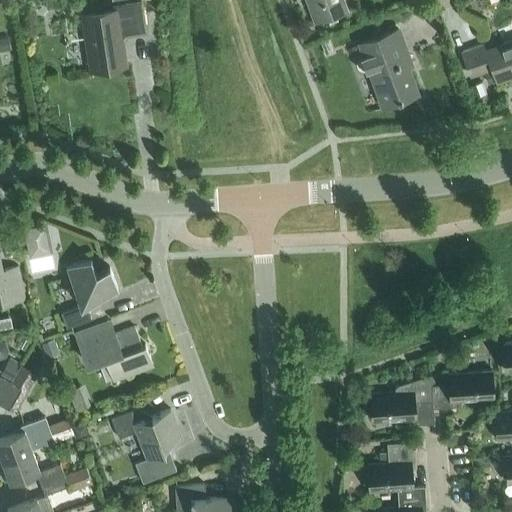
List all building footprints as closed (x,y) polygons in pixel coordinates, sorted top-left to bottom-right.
[(308,0),(316,20),(347,9),(344,0),(308,0)] [(91,71),(125,66),(121,40),(125,35),(145,32),(141,1),(114,5),(114,10),(83,15),(91,71)] [(412,64),(399,27),(360,41),(365,54),(361,55),(366,69),(370,68),(384,105),(418,92),(408,65),(412,64)] [(511,39),(485,49),(483,42),(462,50),(471,73),(491,66),(496,80),(511,74),(511,39)] [(23,224),(26,254),(47,252),(44,221),(23,224)] [(85,303),(118,291),(109,266),(95,271),(90,258),(66,267),(80,305),(60,312),(66,327),(91,318),(85,303)] [(0,303),(24,299),(17,265),(2,268),(0,260),(0,303)] [(112,379),(153,364),(145,343),(141,344),(134,325),(106,336),(102,323),(74,334),(86,366),(104,359),(112,379)] [(57,353),(51,337),(40,341),(45,357),(57,353)] [(9,357),(0,373),(12,379),(21,363),(9,357)] [(10,381),(0,399),(0,404),(8,409),(10,406),(17,409),(38,373),(21,363),(12,379),(10,381)] [(431,383),(433,406),(460,405),(460,399),(493,397),(491,369),(448,372),(449,382),(431,383)] [(433,406),(431,383),(430,372),(410,379),(399,384),(396,386),(395,390),(370,392),(372,420),(405,418),(406,424),(434,422),(433,406)] [(0,399),(10,381),(0,375),(0,399)] [(163,447),(180,435),(170,408),(144,418),(139,407),(111,417),(118,437),(136,431),(146,458),(135,463),(142,481),(176,468),(169,450),(165,451),(163,447)] [(511,409),(495,410),(497,438),(511,436),(511,409)] [(0,461),(31,449),(54,440),(73,433),(67,416),(48,423),(45,416),(21,424),(23,429),(0,437),(0,461)] [(379,462),(368,462),(370,490),(397,488),(412,487),(412,486),(410,453),(415,452),(414,440),(387,442),(387,450),(378,451),(379,462)] [(40,483),(64,474),(59,463),(39,470),(31,449),(0,461),(0,469),(4,480),(8,478),(10,481),(36,472),(40,483)] [(90,482),(84,466),(64,474),(68,485),(69,490),(90,482)] [(53,511),(47,493),(68,485),(64,474),(40,483),(44,495),(36,498),(36,497),(6,508),(8,511),(5,511),(53,511)] [(230,511),(229,495),(205,497),(204,483),(174,485),(175,511),(230,511)] [(412,487),(397,488),(398,506),(377,507),(377,511),(421,511),(420,498),(425,497),(424,485),(412,486),(412,487)]
